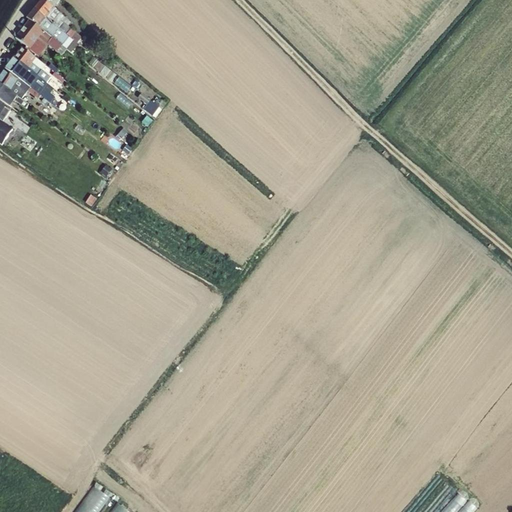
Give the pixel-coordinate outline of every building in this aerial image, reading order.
[(42,0),(41,0),(35,9),(47,19),(48,17),(74,37),(78,32),(70,27),(73,23),(54,9),(60,0),(43,0),(42,0)] [(74,40),(47,19),(35,9),(28,18),(31,21),(65,48),(67,50),(74,40)] [(65,48),(31,21),(17,38),(35,53),(40,46),(44,49),(48,43),(56,49),(57,47),(63,52),(65,48)] [(40,46),(35,53),(39,56),(44,49),(40,46)] [(43,68),(46,65),(23,48),(15,58),(45,81),(48,83),(52,78),(43,71),(45,69),(43,68)] [(45,81),(15,58),(7,69),(20,79),(43,96),(50,101),(53,97),(40,87),(45,81)] [(6,71),(0,79),(0,82),(20,97),(26,89),(40,100),(43,96),(20,79),(18,81),(6,71)] [(27,102),(20,97),(0,82),(0,99),(9,106),(19,113),(23,107),(27,109),(30,105),(27,102)] [(157,104),(152,100),(145,109),(150,113),(157,104)] [(12,112),(0,103),(0,144),(3,146),(14,131),(4,124),(12,112)] [(122,140),(117,136),(111,144),(115,148),(122,140)] [(123,143),(119,150),(128,157),(133,150),(123,143)] [(116,411),(164,338),(135,332),(141,344),(133,339),(132,340),(122,338),(116,346),(110,335),(120,330),(103,327),(98,319),(93,318),(91,321),(102,329),(79,324),(70,318),(79,313),(77,309),(75,310),(67,322),(84,333),(83,341),(73,346),(87,349),(92,359),(64,353),(102,379),(101,387),(111,382),(107,402),(104,403),(116,411)] [(75,511),(100,511),(112,497),(96,485),(75,511)] [(133,511),(117,500),(109,511),(133,511)]
